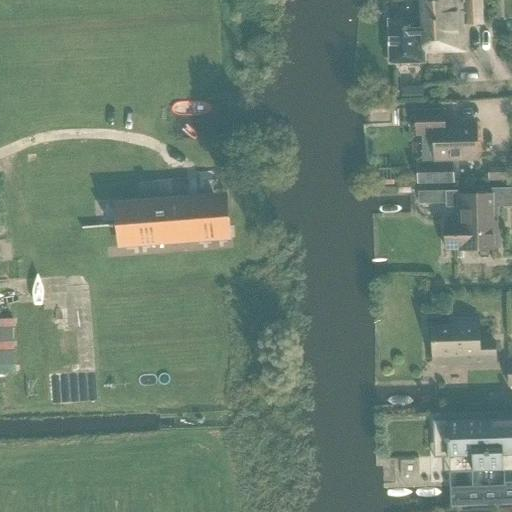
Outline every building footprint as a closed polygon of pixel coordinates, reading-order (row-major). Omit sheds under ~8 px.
[(388,19),(390,63),(425,62),(424,52),(465,51),(464,24),(481,23),(480,0),(421,0),(422,18),(388,19)] [(477,159),(476,123),(444,124),(444,110),(416,111),(416,135),(434,134),(435,161),(477,159)] [(444,220),(444,250),(497,249),(497,221),(493,221),(492,194),(458,195),(458,190),(445,191),(426,191),(426,200),(446,199),(446,207),(458,206),(458,220),(444,220)] [(176,204),(122,207),(123,225),(157,223),(158,242),(198,240),(197,226),(214,225),(213,220),(218,220),(218,218),(213,218),(213,202),(188,203),(188,202),(176,202),(176,204)] [(481,339),(480,316),(448,317),(448,325),(431,325),(432,366),(497,364),(496,339),(481,339)] [(511,420),(448,423),(449,457),(475,456),(475,471),(505,470),(504,455),(511,454),(511,420)] [(511,504),(511,481),(505,481),(505,484),(451,486),(451,506),(511,504)]
